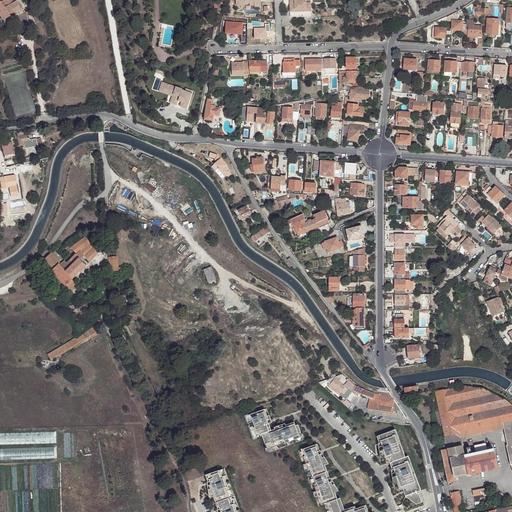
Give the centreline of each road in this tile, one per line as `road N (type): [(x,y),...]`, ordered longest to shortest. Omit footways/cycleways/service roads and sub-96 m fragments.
road 1 (residential): [(378,366),(260,212),(224,142)]
road 2 (track): [(106,172),(147,197),(221,269),(301,310),(313,325)]
road 3 (unclassified): [(224,142),(162,136),(101,113),(0,131)]
road 4 (residential): [(378,366),(380,167)]
road 5 (residential): [(440,508),(419,426),(378,366)]
road 6 (residential): [(224,142),(362,152)]
road 7 (residential): [(391,45),(511,53)]
